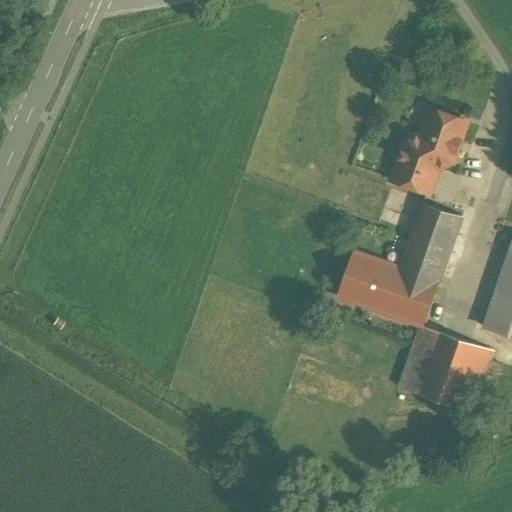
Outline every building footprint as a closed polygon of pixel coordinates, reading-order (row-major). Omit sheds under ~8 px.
[(467,122),(429,109),(420,133),(405,140),(391,180),(430,194),(437,170),(453,163),(467,122)] [(462,217),(423,204),(400,267),(355,251),(338,297),(421,326),(422,326),(423,326),(462,217)] [(511,246),(484,327),(511,336),(511,246)] [(400,387),(419,394),(441,333),(423,326),(422,326),(421,326),(413,349),(400,387)] [(441,333),(419,394),(471,413),(493,350),(441,333)]
